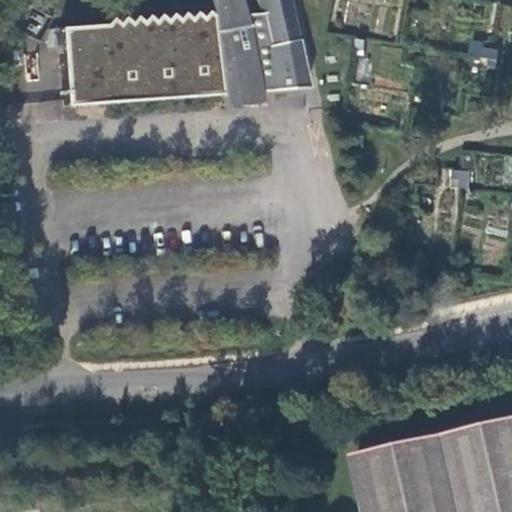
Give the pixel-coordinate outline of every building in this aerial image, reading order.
[(232,72),(266,67),(252,3),(251,0),(214,0),(205,2),(202,18),(57,35),(66,111),(220,96),(217,75),(232,72)] [(251,0),(252,3),(266,67),(291,62),(287,43),(293,42),(283,0),(251,0)] [(355,48),(365,50),(367,40),(357,38),(355,48)] [(489,69),(499,71),(502,51),(483,48),(481,58),(491,60),(489,69)] [(462,202),(470,203),(473,172),(455,170),(454,181),(462,182),(462,202)] [(511,511),(511,418),(355,454),(367,511),(511,511)]
